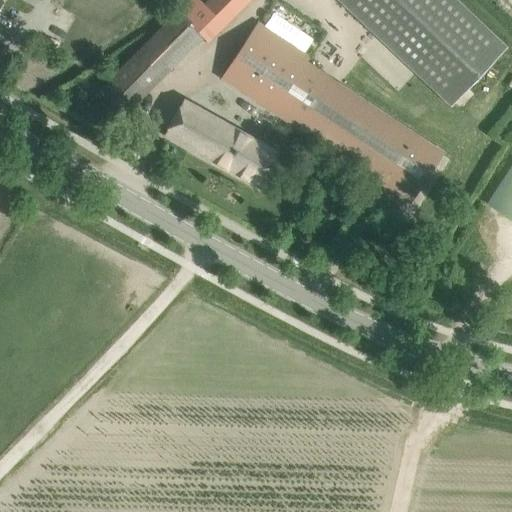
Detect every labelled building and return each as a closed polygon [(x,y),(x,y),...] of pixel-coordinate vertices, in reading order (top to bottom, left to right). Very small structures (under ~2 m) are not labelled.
[(206,0),(197,0),(183,15),(204,36),(207,40),(246,0),(211,0),(209,3),(206,0)] [(461,0),(341,0),(452,106),(509,46),(461,0)] [(179,11),(101,88),(126,113),(204,36),(183,15),(179,11)] [(309,59),(258,26),(224,78),(409,200),(441,152),(306,64),(309,59)] [(184,101),(164,135),(259,188),(278,154),(184,101)] [(511,167),(488,204),(511,219),(511,167)]
